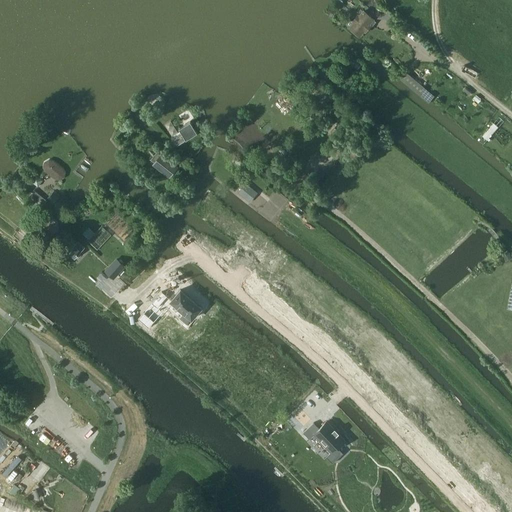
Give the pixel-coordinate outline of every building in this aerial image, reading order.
[(386,19),(392,11),(387,7),(381,15),(386,19)] [(363,11),(350,27),(360,36),(374,19),(363,11)] [(400,77),(429,102),(435,94),(406,70),(400,77)] [(183,134),(174,140),(177,144),(197,132),(190,121),(179,128),(183,134)] [(490,138),(498,124),(493,121),(484,135),(490,138)] [(157,152),(150,159),(155,163),(169,174),(176,167),(161,155),(157,152)] [(45,162),(44,167),(46,171),(55,178),(59,179),(63,176),(65,172),(62,168),(53,161),(49,160),(45,162)] [(32,174),(28,179),(34,183),(38,179),(32,174)] [(52,194),(50,196),(55,200),(61,195),(54,191),(53,193),(52,194)] [(46,234),(53,233),(57,228),(56,221),(50,216),(44,217),(40,223),(41,230),(46,234)] [(96,218),(84,232),(91,238),(103,224),(96,218)] [(74,258),(84,247),(78,242),(68,252),(74,258)] [(112,258),(101,270),(109,276),(119,264),(112,258)] [(168,302),(165,305),(179,317),(176,321),(183,327),(197,311),(176,292),(168,301),(168,302)] [(155,297),(146,308),(151,312),(160,301),(155,297)] [(139,313),(134,320),(144,328),(149,322),(139,313)] [(271,403),(256,422),(267,431),(283,412),(271,403)] [(299,406),(291,413),(304,426),(311,419),(299,406)] [(283,421),(271,433),(294,455),(306,443),(283,421)] [(309,438),(314,434),(331,452),(326,456),(333,463),(343,453),(338,447),(345,440),(338,433),(339,432),(338,433),(334,429),(335,428),(334,429),(326,421),(319,428),(314,422),(303,432),(309,438)]
